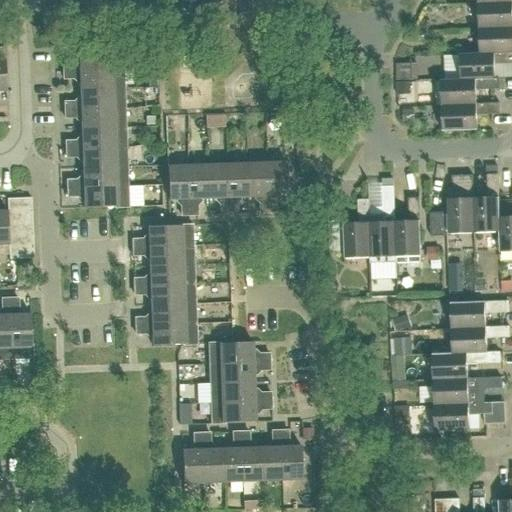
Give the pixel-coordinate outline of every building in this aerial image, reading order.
[(511,28),(511,3),(478,5),(479,30),(511,28)] [(250,5),(200,6),(200,26),(234,25),(234,17),(236,17),(240,13),(250,13),(250,5)] [(511,54),(511,28),(479,30),(480,55),(511,54)] [(63,72),(124,70),(123,49),(110,49),(110,50),(78,51),(79,59),(77,59),(73,63),(62,64),(63,72)] [(495,80),(496,79),(495,66),(511,64),(511,54),(480,55),(460,56),(461,81),(495,80)] [(80,91),(124,89),(124,70),(63,72),(63,80),(73,79),(77,83),(80,83),(80,91)] [(499,90),(499,79),(496,79),(495,80),(461,81),(441,81),(435,82),(436,107),(442,107),(477,106),(477,105),(476,91),(499,90)] [(64,111),(125,109),(124,89),(80,91),(80,98),(78,98),(74,102),(64,103),(64,111)] [(477,106),(442,107),(443,132),(478,131),(477,116),(500,115),(499,104),(477,105),(477,106)] [(81,130),(126,128),(125,109),(64,111),(65,119),(75,118),(79,122),(81,122),(81,130)] [(65,150),(126,148),(126,128),(81,130),(81,137),(79,137),(75,141),(65,142),(65,150)] [(83,169),(127,167),(126,148),(65,150),(66,158),(76,157),(80,161),(82,161),(83,169)] [(265,164),(267,213),(275,213),(274,203),(279,199),(279,197),(286,197),(285,163),(265,164)] [(259,214),(267,213),(265,164),(245,165),(247,198),(254,198),(254,200),(258,203),(259,214)] [(219,215),(228,215),(226,165),(207,166),(208,199),(214,199),(214,201),(219,205),(219,215)] [(240,198),(247,198),(245,165),(226,165),(228,215),(236,214),(235,204),(240,200),(240,198)] [(181,216),(189,216),(187,166),(167,167),(168,201),(176,200),(176,202),(180,206),(181,216)] [(200,200),(208,199),(207,166),(187,166),(189,216),(197,216),(196,205),(201,202),(200,200)] [(67,189),(128,187),(127,167),(83,169),(83,177),(81,177),(77,181),(67,181),(67,189)] [(497,168),(486,168),(486,176),(497,176),(497,168)] [(486,176),(487,199),(473,200),(472,200),(474,235),(499,234),(500,234),(499,219),(498,176),(486,176)] [(472,200),(473,200),(472,177),(452,178),(453,189),(447,190),(449,235),(474,235),(472,200)] [(128,187),(67,189),(67,197),(77,197),(82,200),(84,200),(84,209),(115,208),(128,208),(128,207),(128,187)] [(394,223),(395,223),(394,188),(383,188),(384,214),(370,214),(370,224),(369,224),(371,259),(370,259),(370,265),(397,264),(397,258),(396,258),(394,223)] [(7,212),(31,211),(30,199),(7,200),(7,212)] [(409,223),(395,223),(394,223),(396,258),(397,258),(397,264),(422,263),(419,199),(408,199),(409,223)] [(369,224),(370,224),(370,214),(369,201),(358,201),(359,224),(345,225),(345,223),(330,223),(331,253),(345,253),(345,260),(370,259),(371,259),(369,224)] [(8,224),(31,223),(31,211),(7,212),(8,224)] [(431,237),(447,237),(446,213),(430,213),(431,237)] [(511,218),(499,219),(500,234),(499,234),(500,253),(511,252),(511,218)] [(8,236),(32,235),(31,223),(8,224),(8,236)] [(133,248),(193,247),(192,226),(179,226),(179,227),(148,228),(148,236),(146,236),(142,240),(132,240),(133,248)] [(9,247),(32,247),(32,235),(8,236),(9,247)] [(32,247),(9,247),(9,260),(33,259),(32,247)] [(149,268),(193,266),(193,247),(133,248),(133,256),(143,256),(147,260),(149,260),(149,268)] [(134,288),(194,285),(193,266),(149,268),(149,275),(147,275),(143,279),(134,280),(134,288)] [(150,306),(195,305),(194,285),(134,288),(134,296),(144,296),(148,299),(150,299),(150,306)] [(210,314),(220,314),(221,286),(210,286),(210,314)] [(9,300),(12,360),(33,359),(32,346),(31,315),(22,315),(22,313),(18,309),(17,299),(9,300)] [(0,360),(12,360),(9,300),(1,300),(2,310),(0,311),(0,360)] [(486,328),(486,327),(486,314),(510,313),(509,302),(451,304),(452,330),(486,328)] [(135,327),(195,324),(195,305),(150,306),(151,315),(149,315),(145,319),(135,319),(135,327)] [(195,324),(135,327),(135,335),(145,335),(150,339),(152,339),(152,346),(183,345),(196,345),(195,324)] [(487,354),(487,353),(487,338),(511,338),(510,327),(486,327),(486,328),(452,330),(453,354),(453,355),(487,354)] [(412,338),(394,338),(394,355),(412,355),(412,338)] [(208,365),(268,362),(268,355),(258,355),(254,351),(252,351),(252,343),(231,344),(220,344),(220,343),(207,344),(208,365)] [(468,380),(468,365),(502,364),(501,352),(487,353),(487,354),(453,355),(453,354),(433,355),(434,381),(468,380)] [(209,384),(253,383),(253,375),(255,375),(259,371),(269,370),(268,362),(208,365),(209,384)] [(469,404),(485,404),(485,390),(503,390),(502,378),(468,380),(434,381),(434,406),(469,405),(469,404)] [(209,403),(270,402),(270,394),(260,394),(255,390),(253,390),(253,383),(209,384),(209,403)] [(270,402),(209,403),(210,424),(223,424),(223,423),(254,422),(254,414),(256,414),(260,410),(270,409),(270,402)] [(469,405),(434,406),(435,432),(470,431),(469,416),(493,415),(493,404),(485,404),(469,404),(469,405)] [(409,417),(408,407),(395,407),(395,418),(409,417)] [(261,482),(280,481),(279,431),(271,432),(271,442),(267,446),(267,448),(260,448),(261,482)] [(279,431),(280,481),(301,480),(300,447),(292,447),(292,445),(287,441),(287,431),(279,431)] [(261,482),(260,448),(253,448),(252,446),(248,442),(248,432),(240,433),(242,483),(261,482)] [(222,483),(242,483),(240,433),(232,433),(232,443),(228,447),(228,449),(221,449),(222,483)] [(182,485),(203,484),(200,434),(193,434),(193,444),(189,448),(189,451),(181,451),(182,485)] [(222,483),(221,449),(212,450),(212,448),(208,444),(208,434),(200,434),(203,484),(222,483)] [(484,511),(484,499),(474,499),(474,511),(484,511)] [(458,511),(459,500),(436,500),(436,511),(458,511)] [(511,511),(511,501),(499,502),(499,511),(511,511)]
